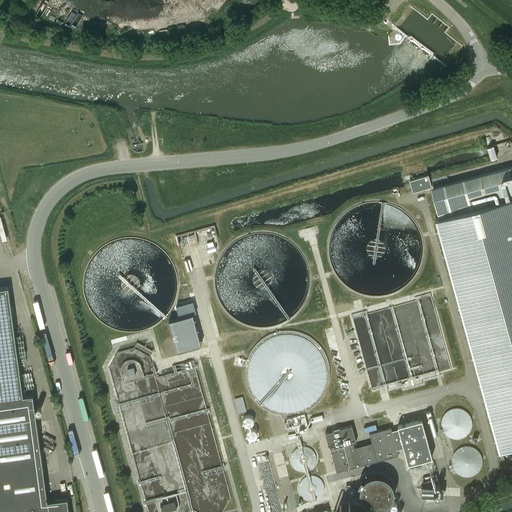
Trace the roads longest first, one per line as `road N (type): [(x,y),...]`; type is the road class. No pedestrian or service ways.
road 1 (unclassified): [(102,511),(40,274),(40,216),(52,196),(85,174),(264,154),(349,133),(457,94),(481,66)]
road 2 (unknown): [(272,450),(280,430),(356,409),(314,246)]
road 3 (unknown): [(476,380),(493,473),(474,495),(452,499),(426,395)]
road 4 (unknown): [(421,190),(476,380)]
